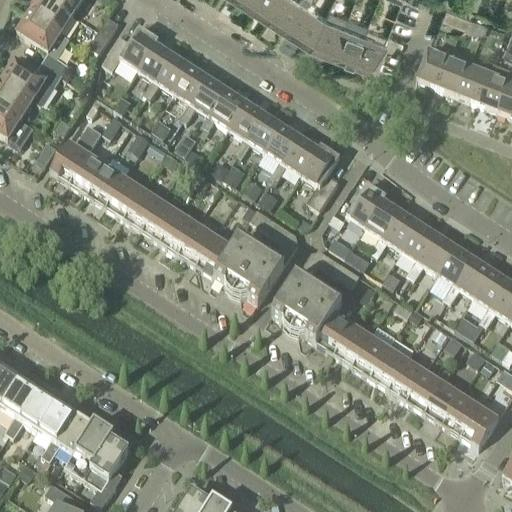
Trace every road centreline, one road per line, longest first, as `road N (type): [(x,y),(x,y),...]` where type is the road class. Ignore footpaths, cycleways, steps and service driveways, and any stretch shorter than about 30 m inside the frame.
road 1 (residential): [(0,204),(466,504)]
road 2 (residential): [(511,248),(371,145),(146,0)]
road 3 (residential): [(181,441),(0,326)]
road 4 (residential): [(292,511),(181,441)]
